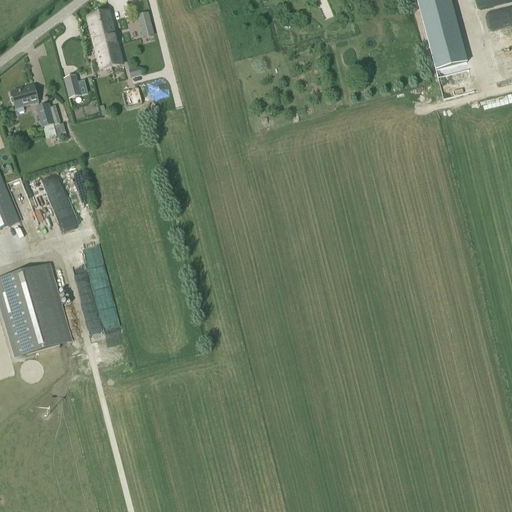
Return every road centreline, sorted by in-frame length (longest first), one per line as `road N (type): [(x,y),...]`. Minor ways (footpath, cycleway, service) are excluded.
road 1 (track): [(97,381),(61,245),(0,257)]
road 2 (track): [(130,511),(97,381)]
